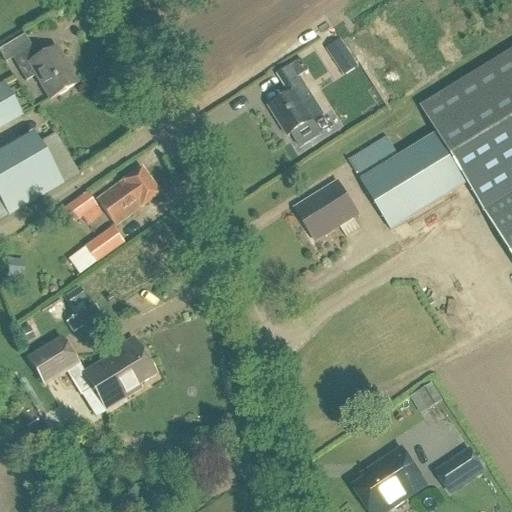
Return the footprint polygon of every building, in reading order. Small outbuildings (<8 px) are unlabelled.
[(341,42),(326,52),(334,64),(349,55),(341,42)] [(31,49),(12,60),(25,83),(35,77),(49,101),(76,85),(55,49),(37,60),(31,49)] [(437,137),(361,183),(390,232),(467,185),(511,259),(511,53),(420,109),(437,137)] [(290,96),(269,109),(287,138),(322,116),(299,79),(309,73),(301,61),(277,76),(290,96)] [(2,84),(0,85),(0,129),(21,117),(2,84)] [(346,128),(361,114),(349,102),(335,115),(346,128)] [(388,139),(349,162),(357,176),(396,153),(388,139)] [(61,187),(36,144),(0,166),(0,204),(8,218),(61,187)] [(140,170),(95,202),(114,228),(159,195),(140,170)] [(337,183),(294,210),(315,244),(359,217),(337,183)] [(72,225),(95,208),(86,195),(62,212),(72,225)] [(110,229),(82,249),(94,265),(122,246),(110,229)] [(8,261),(6,277),(22,279),(24,263),(8,261)] [(76,319),(66,325),(72,336),(83,330),(76,319)] [(28,329),(18,335),(24,346),(34,341),(28,329)] [(131,340),(109,353),(112,357),(81,375),(60,340),(26,360),(43,387),(65,374),(79,397),(90,391),(103,413),(138,391),(136,388),(154,377),(131,340)] [(11,376),(2,382),(10,395),(20,389),(11,376)] [(408,397),(417,415),(441,403),(431,384),(408,397)] [(28,409),(17,415),(27,430),(37,424),(28,409)] [(89,448),(71,460),(80,474),(98,463),(89,448)] [(365,511),(392,511),(427,489),(401,449),(359,476),(362,481),(350,489),(365,511)] [(468,450),(433,474),(448,498),(484,474),(468,450)]
